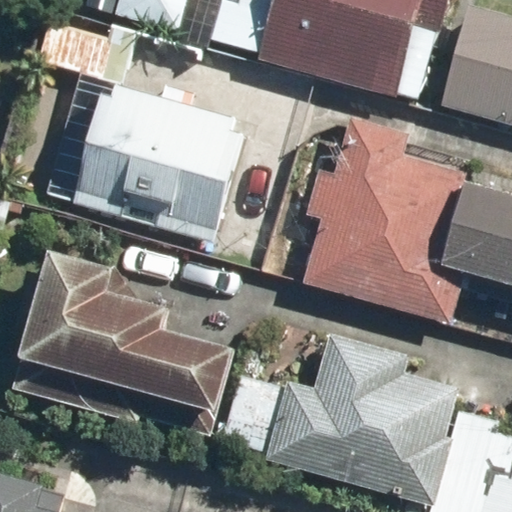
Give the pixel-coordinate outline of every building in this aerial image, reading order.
[(191,0),(123,0),(118,18),(183,35),(191,0)] [(225,0),(215,40),(265,53),(262,62),(402,99),(403,95),(425,101),(451,0),(225,0)] [(511,18),(474,7),(446,104),(511,123),(511,18)] [(48,61),(87,72),(49,193),(214,244),(253,122),(127,83),(142,36),(114,28),(110,40),(60,24),(48,61)] [(307,215),(325,220),(307,280),(451,325),(468,271),(511,285),(511,198),(473,186),(477,174),(407,152),(412,134),(354,116),(336,174),(321,170),(307,215)] [(121,270),(55,252),(17,390),(142,424),(144,417),(215,436),(238,350),(168,331),(174,310),(114,294),(121,270)] [(291,392),(245,379),(228,440),(272,452),(269,461),(439,508),(458,439),(449,436),(462,388),(407,373),(412,355),(338,334),(323,389),(294,381),(291,392)] [(0,511),(64,511),(68,497),(48,492),(49,486),(0,473),(0,511)] [(511,511),(511,481),(496,477),(486,511),(511,511)]
